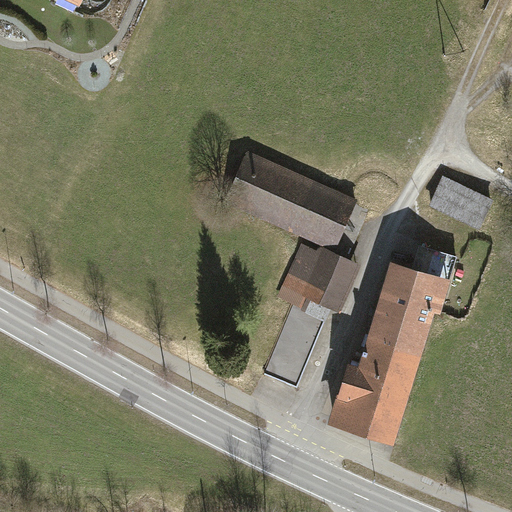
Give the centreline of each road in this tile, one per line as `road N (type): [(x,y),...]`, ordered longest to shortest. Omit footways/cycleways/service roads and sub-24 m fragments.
road 1 (residential): [(284,461),(389,229),(450,118)]
road 2 (primary): [(284,461),(0,309)]
road 3 (track): [(450,118),(503,0)]
